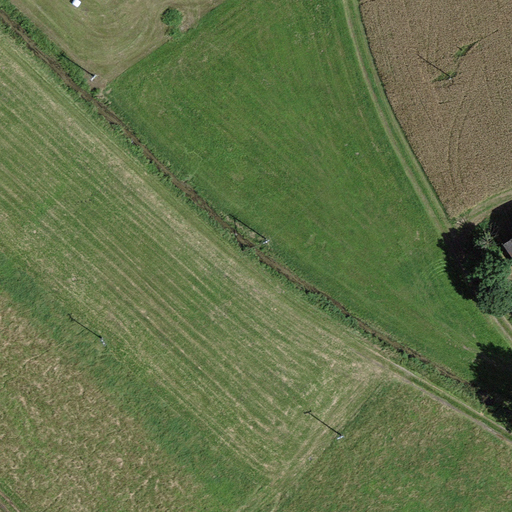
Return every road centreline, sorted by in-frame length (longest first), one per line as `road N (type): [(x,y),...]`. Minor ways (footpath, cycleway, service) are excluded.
road 1 (track): [(511,431),(320,321),(142,181),(0,37)]
road 2 (track): [(511,330),(493,312),(389,125),(345,0)]
